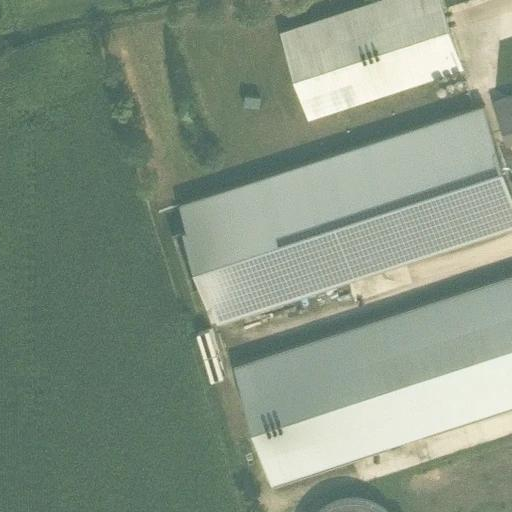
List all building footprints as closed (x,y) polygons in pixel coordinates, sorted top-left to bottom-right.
[(371,0),(280,29),(309,117),(461,67),(439,0),(371,0)] [(511,95),(493,101),(506,142),(511,139),(511,95)] [(511,190),(484,103),(179,202),(187,226),(173,231),(197,306),(211,301),(218,322),(511,226),(511,190)] [(511,405),(511,272),(233,364),(272,483),(511,405)] [(212,327),(200,329),(203,354),(216,352),(212,327)] [(307,511),(391,511),(386,492),(307,511)]
